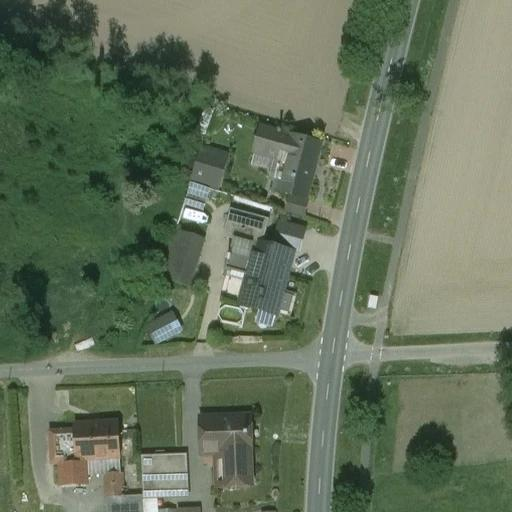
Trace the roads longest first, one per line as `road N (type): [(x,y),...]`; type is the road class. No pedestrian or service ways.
road 1 (tertiary): [(407,0),(331,359)]
road 2 (unclassified): [(0,374),(331,359)]
road 3 (unclassified): [(331,359),(511,350)]
road 4 (tertiary): [(331,359),(318,511)]
